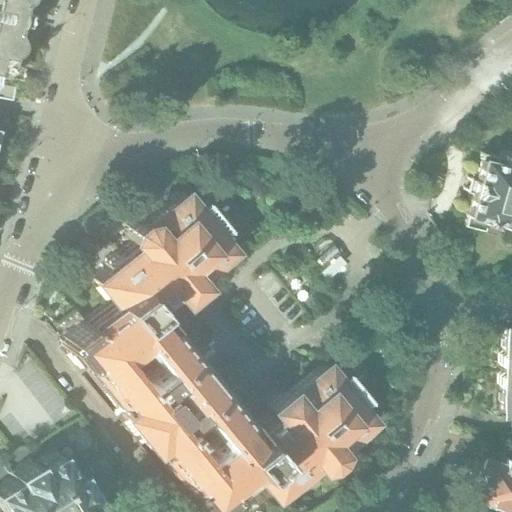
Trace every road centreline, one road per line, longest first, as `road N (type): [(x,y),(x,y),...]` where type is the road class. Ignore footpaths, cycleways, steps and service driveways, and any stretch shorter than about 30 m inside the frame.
road 1 (residential): [(350,511),(392,475),(420,422),(437,350),(429,283),(354,157)]
road 2 (residential): [(354,157),(215,134),(60,161)]
road 3 (residential): [(354,157),(438,111),(511,51)]
road 4 (residential): [(82,0),(60,161)]
road 5 (residential): [(60,161),(0,297)]
